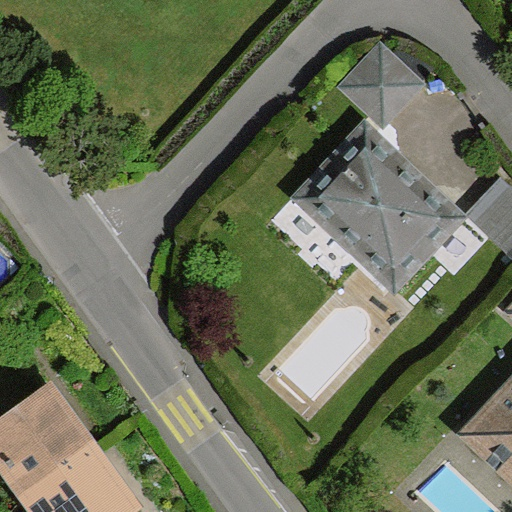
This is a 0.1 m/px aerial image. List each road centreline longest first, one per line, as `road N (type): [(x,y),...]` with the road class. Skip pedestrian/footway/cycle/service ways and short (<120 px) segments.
road 1 (residential): [(85,261),(187,180),(368,0)]
road 2 (residential): [(262,511),(85,261)]
road 3 (residential): [(85,261),(0,143)]
road 4 (residential): [(511,111),(430,0)]
